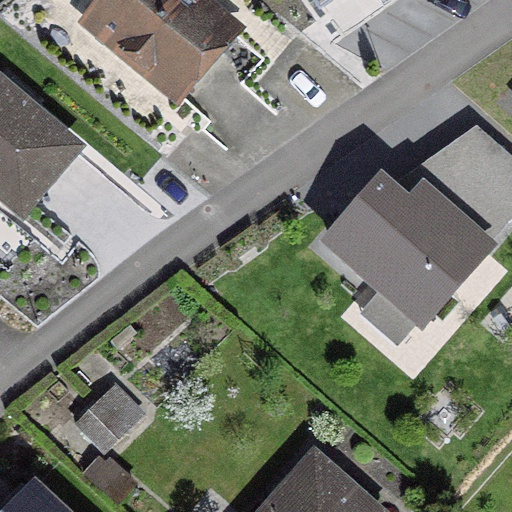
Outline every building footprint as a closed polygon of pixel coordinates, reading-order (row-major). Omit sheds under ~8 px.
[(173,99),(229,33),(189,0),(108,0),(87,26),(173,99)] [(314,0),(325,16),(348,0),(314,0)] [(0,198),(18,213),(70,152),(0,92),(0,198)] [(400,202),(372,178),(320,237),(413,318),(479,243),(414,186),(400,202)] [(366,511),(311,462),(266,511),(366,511)] [(9,511),(50,511),(29,492),(9,511)]
